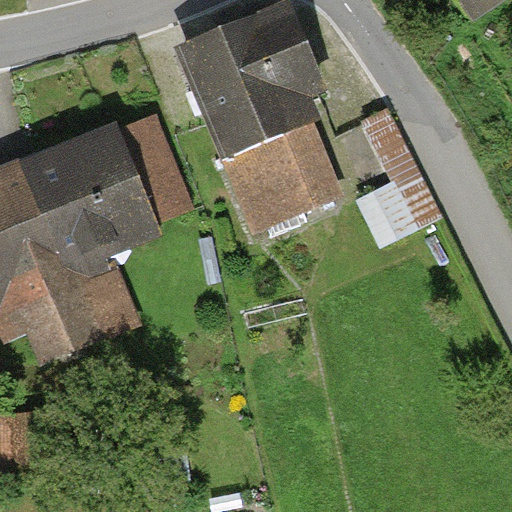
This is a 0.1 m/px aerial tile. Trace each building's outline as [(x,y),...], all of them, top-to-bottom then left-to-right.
[(511,0),(466,0),(488,32),(511,15),(511,0)] [(285,22),(192,56),(258,237),(351,203),(314,102),(338,93),(309,13),(285,22)] [(363,200),(385,247),(448,219),(397,108),(370,120),(399,183),(363,200)] [(366,123),(340,136),(367,190),(393,177),(366,123)] [(123,138),(0,182),(0,313),(3,312),(32,392),(156,347),(127,267),(165,254),(123,138)]
